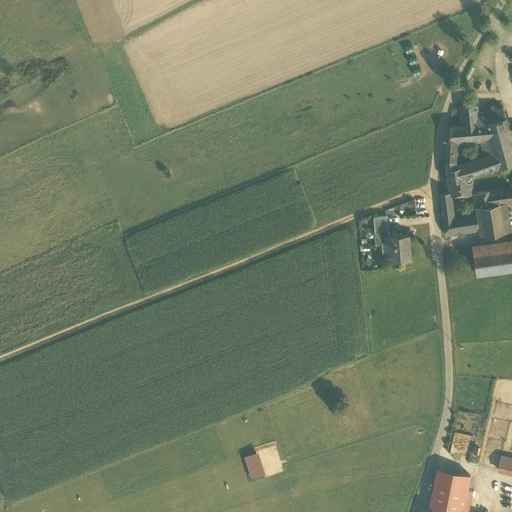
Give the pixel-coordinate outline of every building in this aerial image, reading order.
[(154,78),(153,84),(168,86),(169,81),(154,78)] [(477,105),(459,107),(461,125),(450,126),(448,142),(454,142),(457,141),(481,139),(488,138),(484,123),(505,118),(503,108),(478,115),(477,105)] [(505,118),(484,123),(488,138),(493,156),(497,168),(511,162),(511,142),(509,130),(505,118)] [(488,138),(481,139),(486,158),(493,156),(488,138)] [(454,142),(448,142),(446,141),(445,153),(454,154),(454,144),(454,142)] [(454,154),(445,153),(445,162),(453,161),(454,154)] [(486,158),(469,165),(454,168),(453,161),(445,162),(445,163),(447,181),(471,178),(471,177),(497,168),(493,156),(486,158)] [(471,178),(447,181),(448,193),(448,196),(473,194),(471,178)] [(511,187),(476,193),(480,216),(482,229),(484,235),(504,232),(500,204),(511,201),(511,188),(511,187)] [(448,196),(448,193),(440,194),(444,221),(452,220),(448,196)] [(387,216),(373,217),(374,232),(385,232),(388,231),(387,216)] [(480,216),(467,218),(470,231),(482,229),(480,216)] [(452,220),(444,221),(446,235),(470,231),(467,218),(452,220)] [(385,232),(374,232),(375,245),(382,244),(382,243),(386,243),(385,237),(386,237),(385,232)] [(408,234),(388,235),(390,260),(410,259),(408,234)] [(511,238),(471,245),(472,252),(489,249),(511,245),(511,238)] [(511,245),(489,249),(472,252),(476,275),(500,271),(511,269),(511,245)] [(243,454),(248,477),(262,474),(258,451),(243,454)] [(511,459),(501,457),(498,471),(511,474),(511,459)] [(470,476),(437,469),(429,510),(436,511),(435,511),(437,511),(467,511),(472,491),(467,490),(470,476)]
